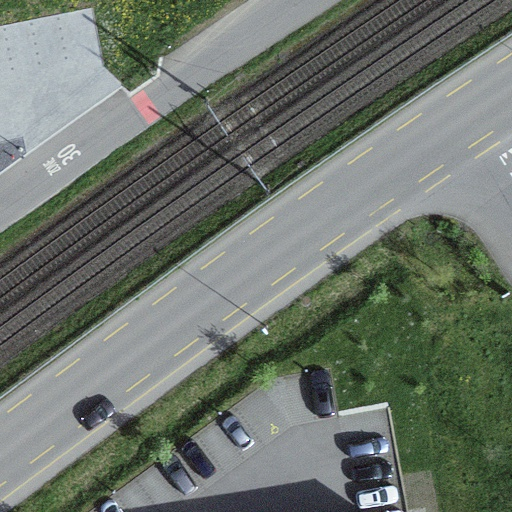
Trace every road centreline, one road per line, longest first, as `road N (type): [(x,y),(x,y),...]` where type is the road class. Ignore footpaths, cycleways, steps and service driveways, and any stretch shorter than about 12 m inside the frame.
road 1 (unclassified): [(511,92),(346,201),(0,478)]
road 2 (residential): [(296,0),(0,205)]
